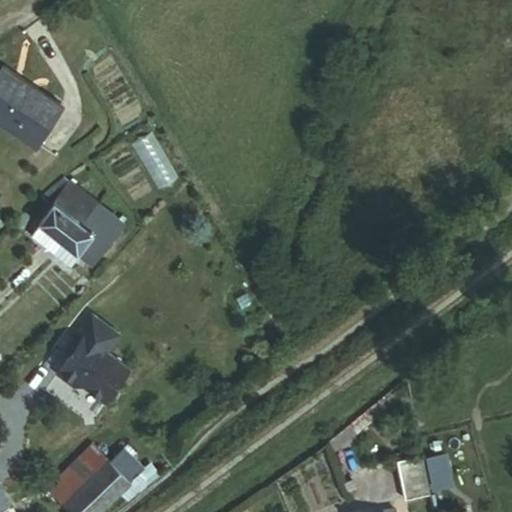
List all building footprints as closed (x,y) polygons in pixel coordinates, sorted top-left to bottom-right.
[(0,98),(0,110),(12,120),(18,112),(0,98)] [(0,110),(0,157),(18,170),(46,132),(18,112),(12,120),(0,110)] [(124,131),(135,148),(162,130),(151,113),(124,131)] [(67,215),(41,250),(81,279),(91,265),(106,276),(137,233),(78,191),(63,212),(67,215)] [(132,369),(104,349),(115,334),(93,319),(77,342),(85,347),(77,358),(67,373),(109,402),(132,369)] [(77,358),(85,347),(77,342),(69,352),(77,358)] [(322,435),(330,446),(380,409),(372,398),(322,435)] [(94,451),(46,495),(59,510),(108,466),(94,451)] [(441,451),(418,457),(426,491),(449,485),(441,451)] [(400,499),(426,493),(426,491),(418,457),(417,453),(391,460),(400,499)] [(108,466),(59,510),(60,511),(95,511),(113,496),(135,476),(118,457),(108,466)] [(113,496),(120,503),(142,483),(135,476),(113,496)] [(347,477),(335,482),(340,493),(352,488),(347,477)]
